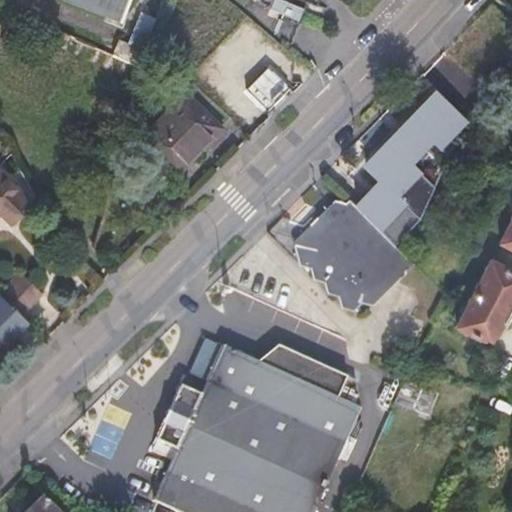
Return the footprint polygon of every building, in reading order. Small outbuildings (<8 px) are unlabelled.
[(70,0),(117,18),(124,0),(311,0),(316,2),(316,0),(70,0)] [(55,18),(51,28),(72,37),(77,39),(81,28),(55,18)] [(194,64),(233,105),(247,91),(242,87),(272,58),(241,26),(220,46),(216,42),(194,64)] [(77,39),(72,37),(68,46),(90,55),(94,46),(77,39)] [(37,52),(77,71),(83,58),(43,39),(37,52)] [(148,70),(153,55),(147,51),(121,40),(116,56),(142,67),(144,68),(148,70)] [(94,46),(90,55),(88,62),(137,82),(142,67),(116,56),(94,46)] [(124,114),(130,114),(135,96),(130,91),(126,90),(121,89),(117,90),(114,91),(112,93),(109,96),(108,100),(108,102),(109,105),(112,109),(119,113),(124,114)] [(141,135),(143,138),(153,149),(177,173),(221,129),(185,92),(141,135)] [(381,179),(357,202),(394,242),(419,217),(435,186),(414,163),(436,141),(451,156),(469,121),(441,93),(415,119),(418,123),(396,144),(392,140),(367,165),(381,179)] [(153,149),(143,138),(138,142),(138,148),(143,154),(149,154),(153,149)] [(0,215),(2,214),(12,223),(33,202),(0,167),(0,215)] [(357,202),(351,197),(344,202),(334,199),(311,222),(313,233),(296,249),(297,260),(309,264),(312,275),(325,279),(326,290),(338,294),(341,305),(350,307),(360,299),(371,301),(412,261),(394,242),(357,202)] [(511,217),(500,240),(511,245),(511,217)] [(457,324),(489,341),(511,298),(511,270),(490,259),(457,324)] [(0,290),(0,291),(21,313),(41,293),(21,272),(0,290)] [(0,347),(1,348),(29,320),(21,313),(0,291),(0,347)] [(359,410),(355,383),(274,348),(256,362),(222,346),(200,396),(179,387),(155,442),(175,451),(153,501),(177,511),(312,511),(324,485),(359,410)] [(403,381),(395,400),(427,414),(435,396),(403,381)] [(53,511),(40,498),(26,511),(53,511)]
